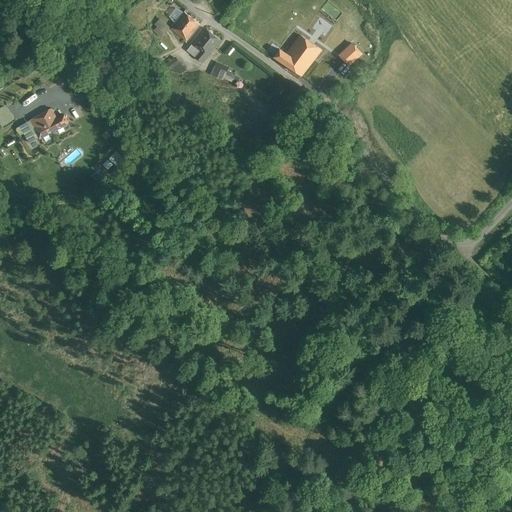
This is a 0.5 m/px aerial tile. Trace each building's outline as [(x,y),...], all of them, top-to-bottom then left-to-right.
[(314,8),(309,14),(319,21),(324,15),(314,8)] [(199,25),(184,12),(171,30),(186,42),(199,25)] [(319,21),(309,14),(304,20),(314,28),(319,21)] [(308,26),(302,34),(306,37),(312,30),(308,26)] [(221,41),(205,29),(191,46),(199,52),(206,58),(207,58),(221,41)] [(300,36),(286,55),(299,64),(309,52),(316,58),(321,51),(313,46),(300,36)] [(324,47),(317,41),(313,46),(321,51),(324,47)] [(354,44),(340,55),(349,66),(363,54),(354,44)] [(309,52),(299,64),(286,55),(280,51),(274,58),(301,78),(316,58),(309,52)] [(206,58),(199,52),(195,57),(202,63),(206,58)] [(186,69),(173,59),(167,63),(180,73),(186,69)] [(229,68),(215,62),(210,75),(232,84),(235,76),(227,73),(229,68)] [(6,106),(0,108),(0,126),(0,128),(14,120),(6,106)] [(57,121),(51,110),(30,122),(39,139),(68,124),(64,117),(57,121)] [(110,161),(120,168),(126,159),(116,152),(110,161)]
